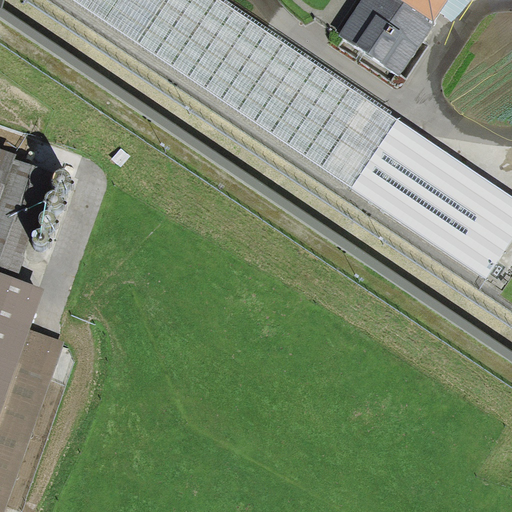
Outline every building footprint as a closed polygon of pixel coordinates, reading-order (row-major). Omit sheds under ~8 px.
[(511,239),(511,196),(218,0),(66,0),(485,280),(511,239)] [(511,0),(355,0),(332,39),(393,84),(448,0),(511,0)] [(0,145),(0,172),(8,149),(0,145)] [(0,511),(2,511),(61,342),(21,328),(35,289),(12,281),(52,164),(8,149),(0,172),(0,511)] [(68,182),(66,176),(60,173),(53,174),(49,179),(49,186),(53,191),(60,192),(65,189),(68,182)] [(60,202),(58,196),(52,192),(46,194),(41,199),(41,205),(45,211),(52,212),(58,208),(60,202)] [(53,222),(51,216),(45,212),(39,213),(34,218),(34,225),(38,230),(45,232),(51,228),(53,222)] [(46,242),(44,236),(38,232),(31,233),(27,238),(27,245),(31,250),(38,251),(44,248),(46,242)]
